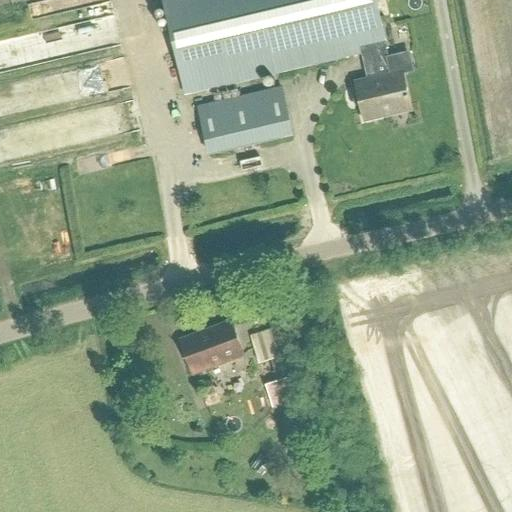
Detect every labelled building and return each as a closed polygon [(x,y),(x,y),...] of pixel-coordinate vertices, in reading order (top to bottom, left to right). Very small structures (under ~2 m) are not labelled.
[(165,0),(186,92),(362,52),(369,80),(356,82),(365,120),(414,109),(407,75),(415,73),(410,52),(388,58),(386,48),(388,47),(377,0),(165,0)] [(199,106),(210,153),(293,133),(282,86),(199,106)] [(231,321),(180,340),(192,373),(224,362),(228,373),(246,366),(242,355),(244,355),(231,321)] [(271,328),(251,335),(260,363),(271,359),(287,354),(279,326),(271,328)] [(266,384),(274,408),(300,400),(294,375),(277,380),(266,384)] [(198,385),(205,405),(219,400),(211,379),(198,385)] [(208,453),(198,454),(199,462),(209,460),(208,453)] [(297,457),(301,473),(315,469),(311,454),(297,457)]
